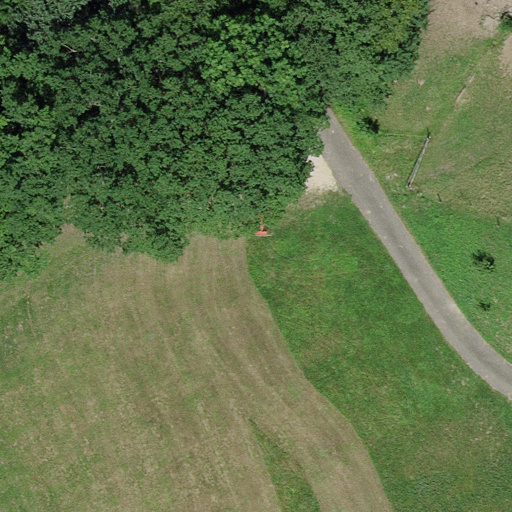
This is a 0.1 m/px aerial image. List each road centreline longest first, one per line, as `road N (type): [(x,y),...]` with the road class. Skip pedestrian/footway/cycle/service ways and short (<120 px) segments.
road 1 (track): [(259,0),(359,195),(511,397)]
road 2 (track): [(0,190),(157,201),(305,188),(336,147)]
